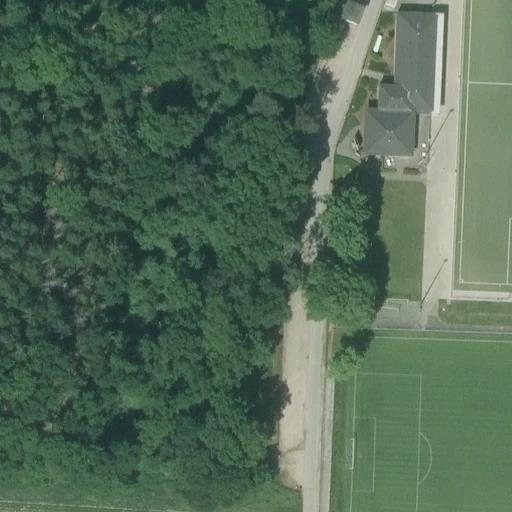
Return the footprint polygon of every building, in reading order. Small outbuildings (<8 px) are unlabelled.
[(360,12),(345,7),(339,23),(354,28),(360,12)] [(390,79),(423,80),(425,31),(434,32),(434,19),(393,17),(390,79)] [(423,80),(423,90),(422,102),(431,102),(434,32),(425,31),(423,80)] [(423,80),(390,79),(390,89),(423,90),(423,80)] [(423,90),(390,89),(374,89),(373,115),(374,115),(409,115),(429,115),(431,102),(422,102),(423,90)] [(409,115),(374,115),(373,115),(362,114),(362,157),(408,157),(409,115)]
